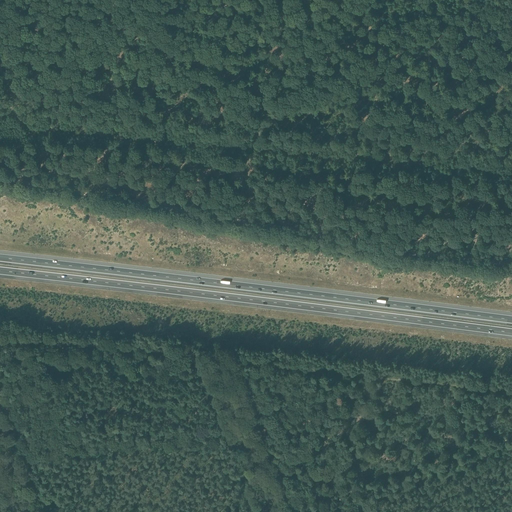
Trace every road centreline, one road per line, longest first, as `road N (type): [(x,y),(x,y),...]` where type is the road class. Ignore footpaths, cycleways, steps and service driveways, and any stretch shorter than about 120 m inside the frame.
road 1 (track): [(0,177),(435,256),(511,260)]
road 2 (motorway): [(511,319),(0,257)]
road 3 (motorway): [(0,273),(511,333)]
road 4 (track): [(511,390),(0,341)]
road 5 (track): [(480,0),(435,256)]
road 6 (unknown): [(0,113),(247,142)]
road 7 (track): [(272,0),(233,218)]
road 8 (track): [(214,358),(269,511)]
